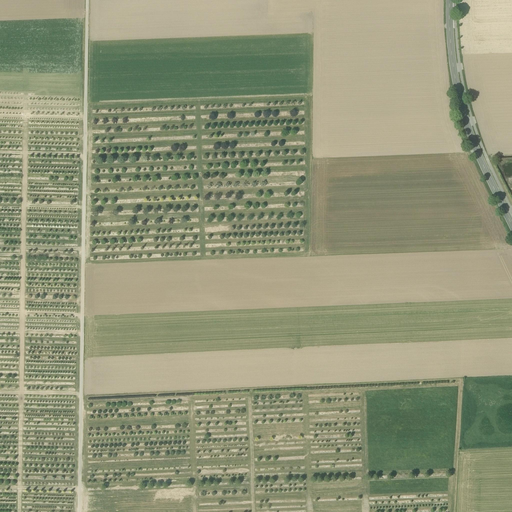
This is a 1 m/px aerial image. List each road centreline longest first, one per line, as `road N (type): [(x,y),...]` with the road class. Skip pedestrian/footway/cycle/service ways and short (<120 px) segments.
road 1 (track): [(78,511),(86,0)]
road 2 (tertiary): [(449,0),(465,121),(511,226)]
